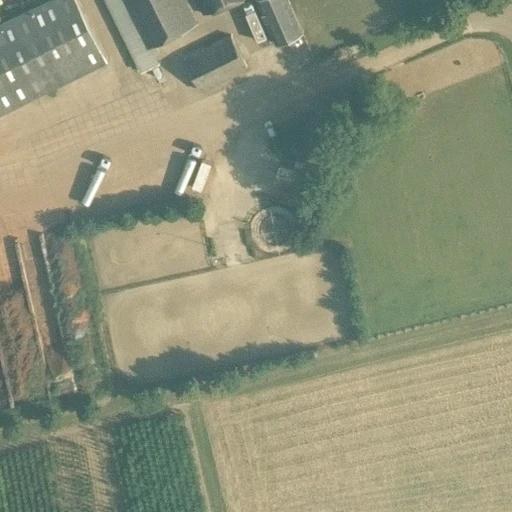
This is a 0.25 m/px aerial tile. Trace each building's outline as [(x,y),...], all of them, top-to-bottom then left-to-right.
[(0,112),(108,59),(78,0),(47,0),(0,23),(0,112)] [(161,65),(151,45),(198,22),(187,0),(194,0),(201,15),(233,0),(103,0),(139,75),(161,65)] [(288,0),(255,0),(275,45),(302,33),(288,0)] [(228,34),(184,57),(200,92),(247,68),(228,34)] [(70,210),(82,160),(68,157),(57,207),(70,210)] [(223,184),(252,185),(253,162),(225,160),(223,184)]
